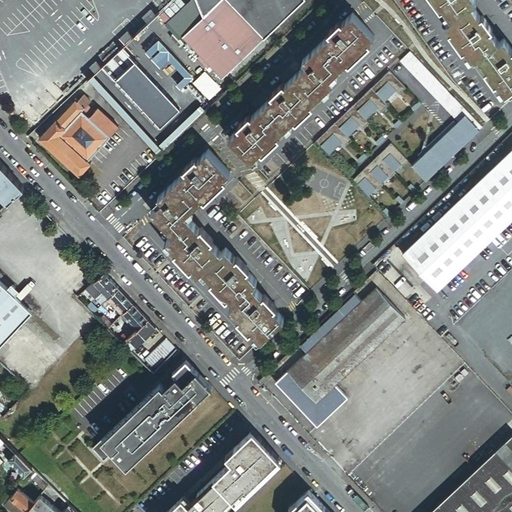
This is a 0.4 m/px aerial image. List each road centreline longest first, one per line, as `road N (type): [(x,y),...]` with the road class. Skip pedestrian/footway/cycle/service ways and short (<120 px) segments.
road 1 (residential): [(511,118),(235,385)]
road 2 (residential): [(341,0),(101,236)]
road 3 (residential): [(235,385),(101,236)]
road 4 (residential): [(355,511),(235,385)]
road 5 (residential): [(101,236),(0,132)]
